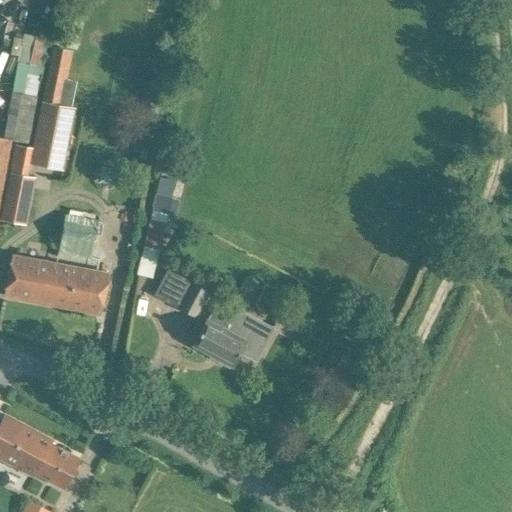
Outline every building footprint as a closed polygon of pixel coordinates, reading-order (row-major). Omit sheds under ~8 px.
[(23,33),(3,136),(29,142),(38,96),(36,95),(40,76),(42,76),(49,35),(35,33),(35,36),(23,33)] [(42,100),(29,162),(62,169),(75,107),(42,100)] [(0,195),(11,140),(0,137),(0,195)] [(11,173),(2,220),(26,225),(35,177),(11,173)] [(167,214),(152,211),(138,273),(152,277),(167,214)] [(62,213),(55,251),(88,257),(95,219),(62,213)] [(101,312),(104,293),(108,273),(11,256),(4,295),(101,312)] [(209,291),(204,289),(193,283),(180,307),(196,316),(209,291)] [(377,309),(367,326),(383,334),(392,317),(377,309)] [(256,361),(272,332),(274,327),(245,312),(240,312),(236,314),(233,316),(230,320),(212,310),(206,321),(194,344),(220,358),(218,361),(229,367),(231,364),(233,365),(240,352),(256,361)] [(40,475),(64,488),(80,459),(51,443),(53,440),(4,414),(0,422),(0,457),(38,478),(40,475)] [(49,511),(30,501),(24,511),(49,511)]
